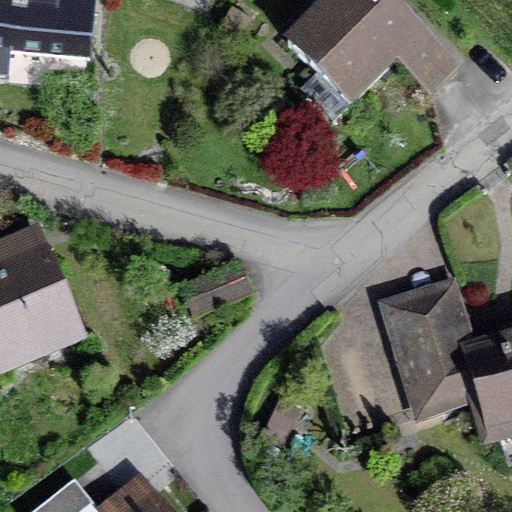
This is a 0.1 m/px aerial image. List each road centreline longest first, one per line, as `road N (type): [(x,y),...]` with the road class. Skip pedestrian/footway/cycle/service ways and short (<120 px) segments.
road 1 (residential): [(327,269),(0,166)]
road 2 (residential): [(327,269),(212,406),(251,511)]
road 3 (residential): [(511,127),(327,269)]
